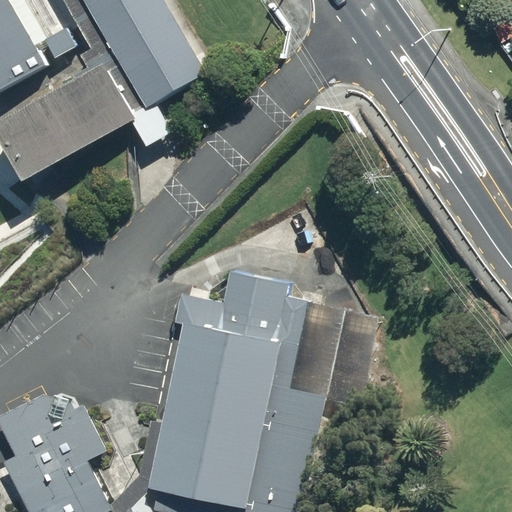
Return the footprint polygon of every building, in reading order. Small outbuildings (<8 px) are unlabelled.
[(0,0),(0,85),(48,57),(14,0),(0,0)] [(71,0),(97,43),(85,50),(92,63),(0,116),(0,117),(32,173),(134,113),(151,142),(178,127),(161,97),(211,68),(171,0),(71,0)] [(48,36),(59,54),(78,43),(68,25),(48,36)] [(141,478),(163,483),(158,504),(193,511),(304,511),(331,394),(363,402),(382,314),(289,293),(292,279),(234,266),(226,301),(185,292),(179,320),(188,322),(166,421),(154,418),(141,478)] [(156,511),(148,494),(116,509),(91,457),(109,448),(87,401),(78,405),(75,399),(47,392),(1,415),(20,454),(8,459),(33,511),(156,511)]
